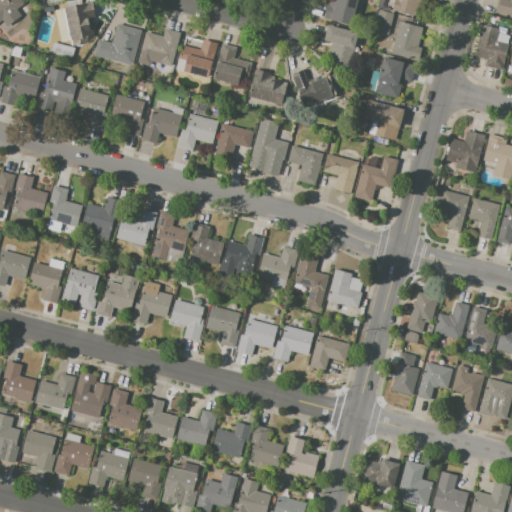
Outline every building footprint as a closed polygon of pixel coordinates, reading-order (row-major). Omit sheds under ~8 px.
[(0,0),(24,0),(26,2),(0,24),(0,0)] [(356,0),(350,25),(323,18),(327,2),(329,2),(329,0),(356,0)] [(421,0),(417,16),(388,8),(390,0),(421,0)] [(511,0),(511,14),(496,10),(498,0),(511,0)] [(55,11),(92,3),(95,17),(92,18),(93,22),(91,23),(93,35),(86,37),(88,42),(70,46),(69,40),(61,42),(55,11)] [(379,10),(393,13),(387,35),(373,32),(379,10)] [(400,21),(422,27),(417,47),(421,48),(417,61),(391,54),(400,21)] [(141,29),(133,64),(94,54),(98,39),(111,43),(116,23),(141,29)] [(481,24),(498,28),(497,33),(510,36),(501,70),(485,65),(487,60),(473,56),(481,24)] [(327,25),(357,33),(349,64),(327,58),(331,43),(323,41),(327,25)] [(180,33),(172,66),(138,58),(144,31),(164,36),(165,29),(180,33)] [(217,43),(209,76),(176,68),(181,45),(200,49),(202,40),(217,43)] [(53,42),(74,48),(71,57),(50,51),(53,42)] [(221,44),(236,48),(233,58),(251,62),(247,76),(240,74),(237,85),(213,79),(221,44)] [(383,56),(415,65),(411,81),(402,79),(396,99),(367,91),(372,70),(379,72),(383,56)] [(50,68),(65,72),(62,81),(75,84),(66,118),(53,114),(57,100),(53,99),(49,113),(35,109),(40,92),(43,93),(50,68)] [(290,73),(304,68),(310,86),(296,90),(290,73)] [(254,69),(269,73),(267,80),(280,83),(279,89),(283,90),(280,104),(248,96),(254,69)] [(12,70),(40,78),(34,99),(18,95),(14,107),(0,103),(0,99),(4,85),(8,86),(12,70)] [(310,82),(325,77),(328,87),(332,86),(336,97),(329,99),(331,105),(311,112),(305,96),(314,93),(310,82)] [(79,88),(108,96),(104,112),(106,113),(102,129),(88,125),(91,116),(73,111),(79,88)] [(137,91),(145,93),(143,99),(135,97),(137,91)] [(116,95),(139,102),(142,110),(139,118),(143,119),(138,135),(107,126),(116,95)] [(244,100),(251,102),(249,109),(242,107),(244,100)] [(367,100),(404,110),(395,140),(368,133),(371,120),(362,117),(367,100)] [(154,108),(173,113),(174,107),(183,109),(176,137),(158,133),(156,143),(141,139),(145,124),(149,125),(154,108)] [(189,114),(218,122),(212,144),(195,139),(192,150),(176,146),(181,129),(184,130),(189,114)] [(221,124),(253,132),(249,148),(234,144),(230,158),(213,153),(221,124)] [(256,135),(257,135),(259,128),(273,132),(271,139),(288,143),(283,160),(269,156),(265,170),(248,166),(256,135)] [(484,136),(475,172),(454,166),(455,162),(445,160),(450,138),(463,141),(466,131),(484,136)] [(490,135),(506,139),(505,144),(511,146),(511,171),(510,179),(492,174),(493,172),(481,169),(490,135)] [(291,145),(323,154),(314,184),(297,179),(301,165),(287,161),(291,145)] [(326,154),(358,163),(350,193),(334,189),(337,176),(322,171),(326,154)] [(362,164),(379,169),(383,156),(397,160),(389,188),(375,184),(370,201),(353,196),(362,164)] [(0,172),(15,175),(10,192),(6,191),(1,211),(0,210),(0,172)] [(19,173),(33,177),(30,188),(47,193),(42,214),(14,207),(17,195),(13,195),(19,173)] [(53,186),(67,189),(64,200),(82,205),(76,227),(60,223),(59,228),(47,225),(52,204),(49,203),(53,186)] [(468,197),(459,232),(446,229),(450,215),(445,213),(446,212),(433,209),(438,192),(441,193),(442,190),(468,197)] [(87,203),(103,208),(106,196),(117,199),(106,243),(94,239),(97,230),(81,226),(87,203)] [(473,198),(500,205),(491,240),(477,237),(481,223),(477,222),(477,220),(468,217),(473,198)] [(505,206),(511,207),(511,235),(509,244),(496,240),(505,206)] [(156,213),(152,230),(148,229),(144,245),(115,238),(121,216),(138,221),(141,209),(156,213)] [(160,210),(174,214),(171,226),(188,230),(183,251),(168,247),(165,260),(151,256),(158,229),(155,228),(160,210)] [(195,223),(210,227),(207,238),(223,242),(217,265),(200,260),(198,268),(187,266),(193,241),(190,240),(195,223)] [(260,238),(249,279),(236,275),(238,268),(222,264),(228,241),(245,245),(248,234),(260,238)] [(298,250),(293,269),(289,268),(282,298),(268,295),(272,280),(257,276),(262,254),(279,258),(282,246),(298,250)] [(0,258),(2,250),(31,257),(25,280),(7,275),(4,287),(0,286),(0,258)] [(300,252),(318,257),(314,273),(328,276),(319,309),(306,305),(310,288),(301,285),(301,289),(292,287),(300,252)] [(34,262),(48,266),(50,258),(63,262),(61,269),(59,269),(59,277),(57,285),(61,286),(56,303),(42,299),(45,288),(28,284),(34,262)] [(70,268),(94,275),(96,283),(93,292),(97,293),(93,310),(77,306),(80,295),(78,295),(75,305),(61,302),(70,268)] [(334,269),(351,274),(347,289),(361,293),(357,308),(326,300),(334,269)] [(138,279),(130,311),(112,306),(109,318),(95,315),(99,297),(103,298),(107,281),(121,285),(124,275),(138,279)] [(145,281),(171,287),(169,295),(171,296),(166,318),(148,313),(145,324),(131,321),(136,303),(139,304),(145,281)] [(417,292),(436,296),(429,323),(423,321),(420,334),(406,331),(413,302),(415,302),(417,292)] [(174,300),(200,306),(201,318),(199,323),(203,324),(198,341),(183,337),(185,326),(180,325),(180,327),(171,325),(172,323),(168,322),(174,300)] [(469,305),(460,339),(433,332),(438,313),(448,315),(448,313),(452,314),(455,302),(469,305)] [(211,306),(236,312),(237,319),(234,331),(238,332),(234,347),(219,344),(222,332),(206,328),(211,306)] [(472,307),(486,310),(482,323),(486,324),(485,327),(496,330),(491,350),(463,342),(472,307)] [(308,317),(316,319),(314,327),(306,325),(308,317)] [(248,320),(276,327),(271,349),(254,344),(251,355),(236,351),(241,334),(244,335),(248,320)] [(313,333),(307,355),(290,351),(288,362),(273,358),(277,341),(280,342),(285,325),(313,333)] [(511,353),(495,349),(500,330),(509,333),(510,330),(511,330),(511,353)] [(406,332),(419,335),(417,343),(404,340),(406,332)] [(349,344),(345,361),(327,357),(324,370),(309,366),(316,336),(349,344)] [(430,350),(441,353),(438,365),(452,368),(447,388),(436,385),(435,388),(433,387),(430,400),(416,396),(425,361),(427,362),(430,350)] [(400,352),(415,356),(412,367),(418,369),(411,395),(392,390),(394,380),(392,380),(400,352)] [(7,361),(22,365),(19,375),(36,380),(30,402),(13,397),(11,406),(0,403),(0,399),(6,379),(2,378),(7,361)] [(458,365),(468,367),(466,373),(470,374),(471,373),(484,376),(474,412),(461,408),(464,395),(459,394),(460,392),(451,390),(458,365)] [(80,371),(96,376),(94,386),(90,385),(88,392),(93,393),(96,382),(110,386),(105,402),(102,401),(98,418),(69,410),(80,371)] [(74,377),(70,395),(67,394),(62,410),(34,402),(40,380),(57,385),(60,373),(74,377)] [(488,379),(511,385),(511,394),(506,420),(479,413),(488,379)] [(113,389),(128,393),(125,405),(140,409),(135,430),(107,423),(112,407),(108,406),(113,389)] [(148,397),(164,401),(161,412),(177,416),(171,438),(156,434),(153,447),(136,442),(139,430),(143,431),(147,416),(144,415),(148,397)] [(216,414),(211,431),(208,430),(204,445),(176,438),(182,416),(199,421),(201,410),(216,414)] [(0,413),(13,418),(10,427),(20,430),(18,436),(20,437),(18,444),(16,443),(15,446),(19,447),(15,463),(0,458),(0,413)] [(251,427),(247,443),(243,442),(239,458),(211,450),(217,428),(233,433),(236,422),(251,427)] [(88,423),(100,426),(99,433),(86,429),(88,423)] [(255,425),(270,429),(267,440),(284,445),(278,466),(250,459),(254,442),(250,441),(255,425)] [(27,430),(55,437),(50,454),(55,455),(50,472),(35,468),(38,457),(21,452),(27,430)] [(67,432),(80,436),(79,442),(95,446),(89,469),(71,464),(68,474),(54,470),(58,454),(61,455),(67,432)] [(290,437),(304,441),(301,451),(318,456),(312,478),(284,470),(288,454),(286,454),(290,437)] [(100,451),(113,454),(114,449),(129,452),(127,458),(129,459),(123,481),(105,476),(102,488),(88,484),(93,466),(96,467),(100,451)] [(133,458),(161,466),(157,482),(161,483),(156,500),(141,496),(144,485),(127,481),(133,458)] [(399,464),(393,489),(359,480),(365,460),(376,463),(377,460),(382,461),(382,460),(399,464)] [(405,461),(425,466),(421,480),(432,483),(426,506),(429,507),(427,511),(419,511),(415,511),(417,503),(396,498),(405,461)] [(168,466),(196,474),(192,490),(196,491),(192,508),(160,499),(163,490),(162,490),(168,466)] [(440,472),(457,476),(453,489),(468,493),(463,511),(443,511),(444,511),(431,508),(440,472)] [(237,477),(229,509),(213,505),(211,511),(200,511),(194,510),(198,495),(202,496),(206,479),(220,483),(223,473),(237,477)] [(280,474),(288,476),(286,483),(278,481),(280,474)] [(244,479),(258,482),(256,491),(270,495),(265,511),(231,511),(234,503),(237,503),(244,479)] [(509,486),(502,511),(470,511),(476,491),(490,495),(493,482),(509,486)] [(305,503),(302,511),(269,511),(270,511),(273,511),(278,496),(305,503)]
